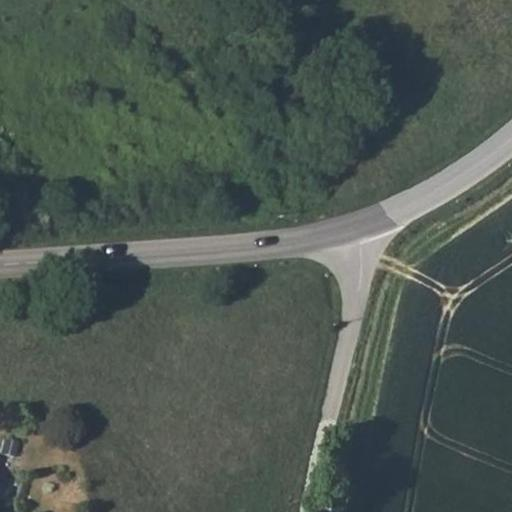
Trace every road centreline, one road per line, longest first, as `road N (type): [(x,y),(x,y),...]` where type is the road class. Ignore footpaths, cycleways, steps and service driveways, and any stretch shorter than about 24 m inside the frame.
road 1 (secondary): [(0,263),(250,244),(369,226)]
road 2 (unclassified): [(309,511),(369,226)]
road 3 (secondary): [(369,226),(452,186),(511,141)]
